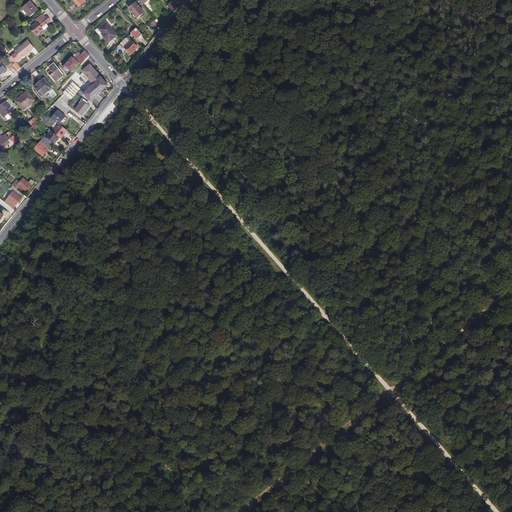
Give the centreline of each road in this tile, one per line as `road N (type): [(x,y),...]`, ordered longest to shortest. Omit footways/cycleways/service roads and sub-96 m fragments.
road 1 (track): [(324,315),(141,109)]
road 2 (residential): [(121,85),(0,239)]
road 3 (track): [(389,390),(240,511)]
road 4 (track): [(495,511),(389,390)]
road 5 (track): [(511,287),(389,390)]
